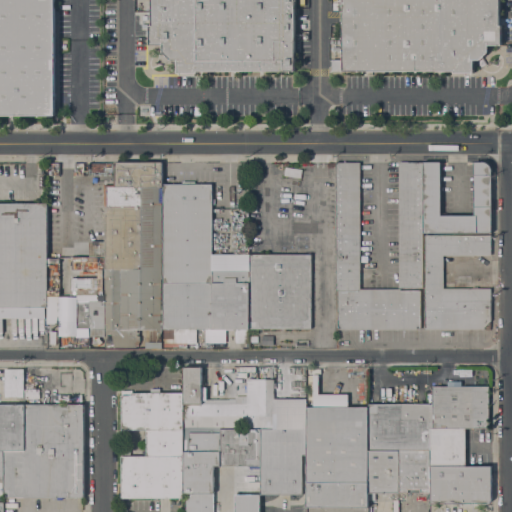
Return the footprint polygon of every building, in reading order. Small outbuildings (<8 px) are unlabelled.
[(0,0),(54,0),(54,116),(0,116),(0,0)] [(149,25),(151,25),(151,0),(294,0),(294,71),(197,71),(197,73),(177,73),(177,60),(171,60),(162,51),(162,45),(149,45),(149,25)] [(498,0),(499,25),(500,25),(500,45),(487,45),(488,52),(479,60),(473,60),(473,73),(453,73),(453,71),(331,71),(331,60),(342,60),(342,0),(498,0)] [(225,329),(225,342),(205,342),(205,329),(195,329),(195,343),(187,343),(187,347),(162,347),(162,328),(160,328),(160,341),(162,341),(162,348),(146,347),(146,341),(148,341),(149,330),(139,330),(139,345),(136,345),(136,347),(104,347),(104,328),(77,328),(68,330),(68,332),(59,332),(59,324),(55,324),(55,326),(52,325),(52,324),(47,324),(47,308),(47,296),(60,296),(59,319),(66,320),(75,318),(75,300),(104,300),(104,269),(104,256),(89,256),(89,239),(96,240),(96,241),(104,241),(104,206),(104,184),(114,184),(114,162),(162,162),(162,184),(181,184),(181,182),(194,182),(194,183),(212,183),(212,254),(311,254),(311,328),(249,328),(249,342),(235,342),(235,329),(225,329)] [(422,233),(422,288),(400,288),(400,290),(420,290),(420,329),(338,329),(338,291),(337,291),(336,164),(359,163),(360,289),(399,289),(398,163),(422,163),(422,233)] [(440,163),(440,215),(474,215),(473,163),(483,164),(485,164),(486,164),(487,165),(489,166),(490,168),(491,171),(491,233),(422,233),(422,163),(440,163)] [(302,169),(300,178),(283,175),(285,167),(302,169)] [(45,308),(45,318),(0,317),(0,203),(46,204),(47,296),(47,308),(45,308)] [(484,329),(425,329),(425,235),(490,235),(490,255),(443,255),(443,288),(491,288),(491,321),(484,327),(484,329)] [(22,396),(22,369),(3,368),(3,396),(22,396)] [(183,430),(183,392),(183,369),(201,369),(202,404),(211,404),(211,399),(227,399),(227,404),(235,404),(235,396),(244,396),(244,430),(220,430),(183,430)] [(368,508),(307,507),(307,454),(306,454),(306,430),(307,430),(307,407),(313,407),(313,374),(318,374),(319,394),(348,394),(348,406),(368,406),(368,451),(368,492),(368,508)] [(273,379),(273,416),(275,416),(275,430),(260,430),(244,430),(244,396),(247,396),(247,379),(258,379),(273,379)] [(429,403),(432,403),(432,386),(488,386),(488,428),(465,428),(465,429),(429,429),(429,403)] [(183,493),(183,498),(122,498),(122,441),(130,441),(130,456),(146,456),(146,429),(121,429),(121,390),(132,390),(132,392),(183,392),(183,430),(183,493)] [(0,404),(8,404),(8,396),(17,396),(17,404),(25,404),(25,452),(3,452),(0,452),(0,404)] [(368,451),(368,406),(369,406),(369,404),(429,403),(429,429),(429,451),(399,451),(368,451)] [(25,452),(25,404),(81,404),(81,497),(63,497),(63,499),(57,499),(57,497),(4,497),(4,480),(3,480),(3,452),(25,452)] [(429,429),(465,429),(466,466),(429,466),(429,451),(429,429)] [(220,430),(220,465),(213,465),(213,511),(185,511),(185,493),(183,493),(183,430),(220,430)] [(260,430),(260,465),(220,465),(220,430),(244,430),(260,430)] [(279,430),(306,430),(306,454),(302,454),(302,494),(261,494),(260,465),(260,430),(275,430),(279,430)] [(399,451),(399,493),(368,492),(368,451),(399,451)] [(429,493),(399,493),(399,451),(429,451),(429,466),(429,493)] [(466,466),(466,467),(491,467),(491,499),(491,500),(490,502),(488,503),(486,503),(430,503),(430,493),(429,493),(429,466),(466,466)] [(234,511),(258,511),(258,494),(234,494),(234,511)]
